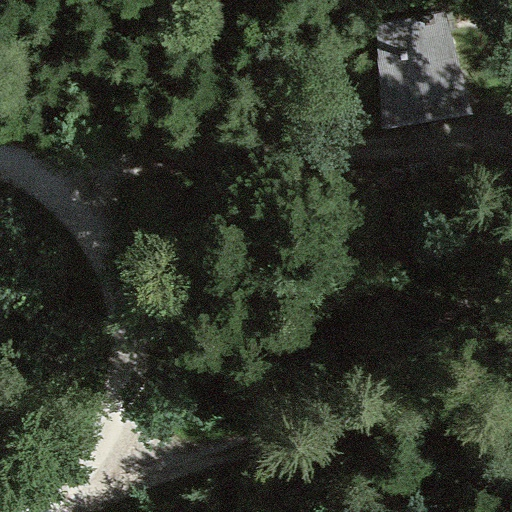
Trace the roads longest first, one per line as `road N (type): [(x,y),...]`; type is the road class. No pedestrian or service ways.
road 1 (track): [(109,501),(290,430),(370,384),(511,273)]
road 2 (track): [(76,201),(484,132),(511,134)]
road 3 (track): [(109,501),(140,419),(137,330),(114,260),(76,201),(0,165)]
